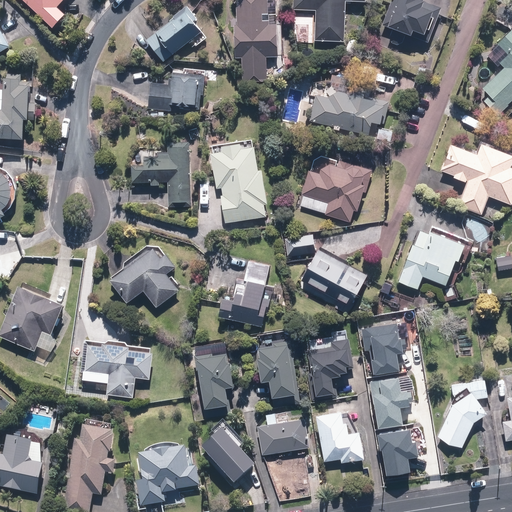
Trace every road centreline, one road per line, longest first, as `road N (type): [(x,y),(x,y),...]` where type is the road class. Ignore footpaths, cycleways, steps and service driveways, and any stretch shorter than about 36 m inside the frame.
road 1 (residential): [(77,139),(101,216),(92,230),(70,232),(60,221),(61,197)]
road 2 (residential): [(77,139),(85,65),(131,0)]
